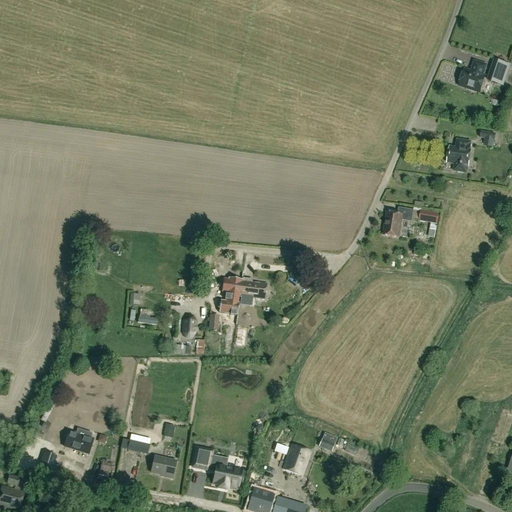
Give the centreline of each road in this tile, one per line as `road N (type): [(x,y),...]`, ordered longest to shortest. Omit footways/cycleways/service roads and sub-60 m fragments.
road 1 (unclassified): [(331,261),(355,247),(459,0)]
road 2 (unclassified): [(495,511),(422,487),(395,488),(366,511)]
road 3 (residential): [(233,511),(115,487)]
